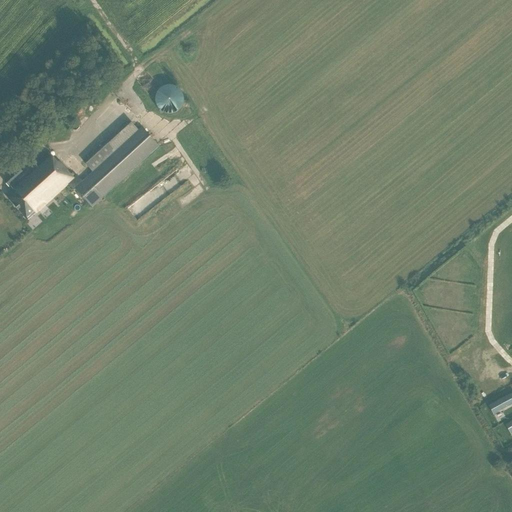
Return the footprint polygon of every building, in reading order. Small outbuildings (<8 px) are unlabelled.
[(120,99),(103,115),(113,126),(130,110),(120,99)] [(166,112),(176,107),(173,100),(165,104),(162,99),(160,100),(166,112)] [(81,108),(73,117),(82,125),(90,117),(81,108)] [(141,128),(138,131),(130,122),(84,163),(93,173),(82,183),(76,176),(74,179),(59,162),(57,164),(48,154),(34,167),(37,170),(17,188),(13,185),(25,173),(20,168),(4,182),(9,188),(11,186),(14,190),(7,197),(28,221),(68,184),(74,191),(76,189),(92,208),(159,147),(141,128)] [(168,193),(178,189),(172,176),(163,179),(168,193)] [(154,239),(168,226),(162,220),(148,233),(154,239)]
